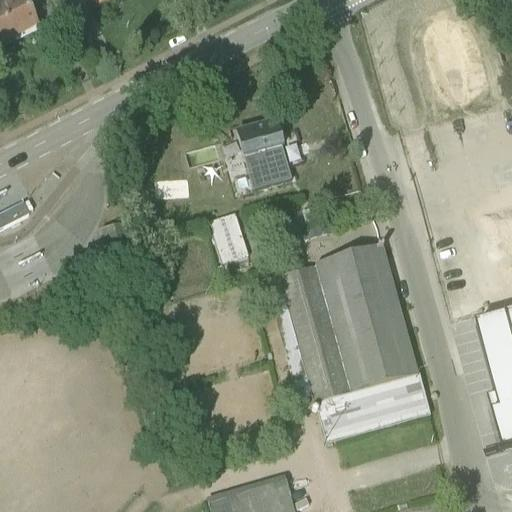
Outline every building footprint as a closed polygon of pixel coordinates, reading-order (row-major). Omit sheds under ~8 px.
[(0,0),(0,18),(13,43),(36,31),(28,17),(32,15),(23,0),(0,0)] [(93,0),(98,9),(114,0),(93,0)] [(0,58),(2,57),(0,52),(0,49),(13,43),(0,18),(0,58)] [(284,167),(280,152),(281,151),(274,126),(236,137),(242,162),(268,155),(272,170),(284,167)] [(511,162),(499,166),(507,196),(501,197),(507,222),(511,220),(511,162)] [(22,209),(0,220),(0,233),(28,220),(22,209)] [(235,219),(208,227),(222,270),(248,262),(235,219)] [(174,231),(171,223),(154,228),(157,237),(174,231)] [(125,229),(99,235),(108,272),(133,266),(125,229)] [(426,415),(420,390),(381,251),(277,281),(277,278),(267,280),(272,298),(280,296),(284,309),(276,311),(288,356),(295,354),(298,364),(290,366),(303,414),(316,411),(325,443),(426,415)] [(509,446),(511,445),(511,319),(510,320),(477,329),(509,446)] [(206,511),(292,511),(284,483),(205,505),(206,511)]
